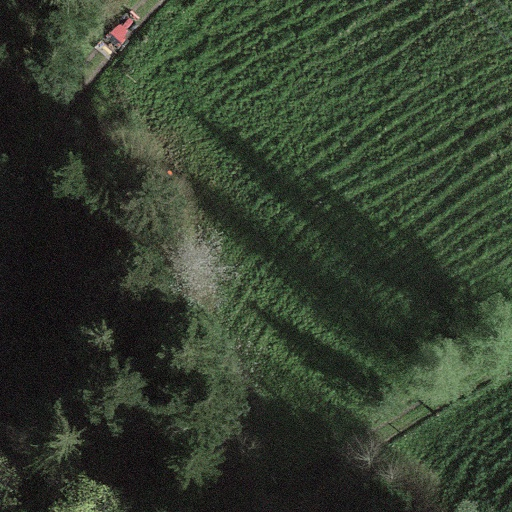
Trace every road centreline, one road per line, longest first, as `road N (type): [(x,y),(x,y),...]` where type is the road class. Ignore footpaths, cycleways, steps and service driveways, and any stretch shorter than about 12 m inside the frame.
road 1 (track): [(0,310),(38,160),(87,74),(154,0)]
road 2 (track): [(250,511),(511,358)]
